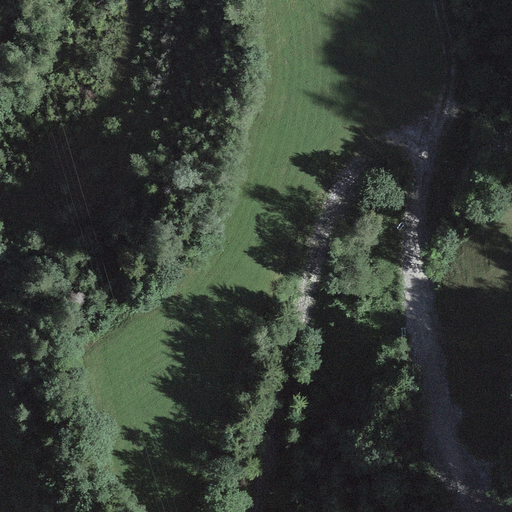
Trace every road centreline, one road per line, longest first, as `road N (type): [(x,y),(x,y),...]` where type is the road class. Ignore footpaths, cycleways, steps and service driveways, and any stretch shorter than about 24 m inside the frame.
road 1 (track): [(434,0),(449,73),(423,183),(416,263),(428,375),(480,511)]
road 2 (track): [(257,511),(317,241),(339,189),(361,154),(383,142),(414,147),(426,169)]
